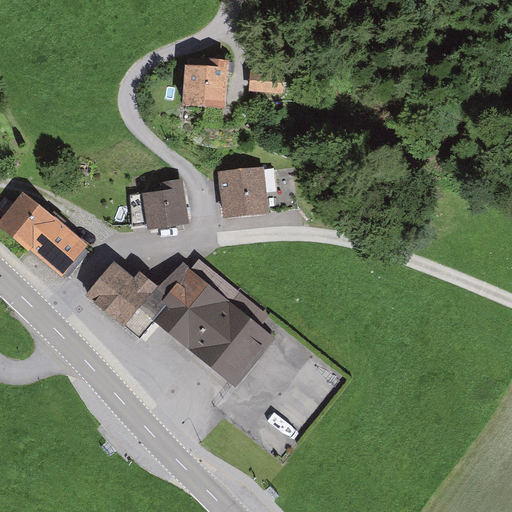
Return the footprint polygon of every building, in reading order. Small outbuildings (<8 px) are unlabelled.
[(235,63),(189,61),(188,107),(233,108),(235,63)] [(289,73),(255,71),(253,92),(287,94),(289,73)] [(267,169),(225,175),(231,221),(273,215),(267,169)] [(31,190),(4,221),(67,277),(94,246),(31,190)] [(186,190),(148,195),(153,230),(190,225),(186,190)] [(122,266),(96,295),(147,338),(158,324),(236,389),(277,341),(184,263),(165,285),(147,270),(139,280),(122,266)] [(102,446),(111,456),(115,452),(106,442),(102,446)] [(267,489),(276,499),(280,495),(272,485),(267,489)]
